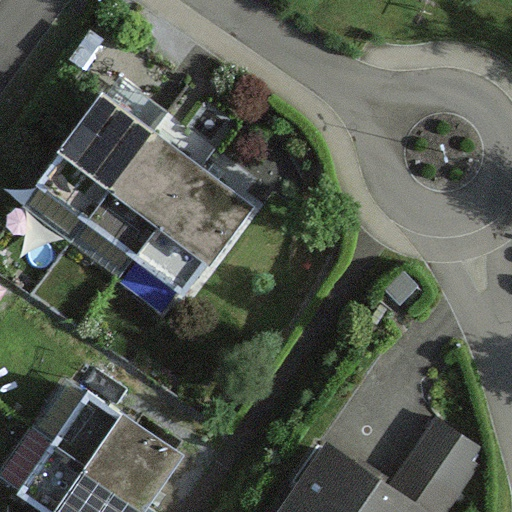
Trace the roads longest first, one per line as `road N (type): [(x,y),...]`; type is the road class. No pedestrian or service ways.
road 1 (residential): [(466,216),(494,198),(510,170),(510,137),(496,108),(469,89),(436,85),(405,97),(384,121)]
road 2 (residential): [(204,0),(384,121)]
road 3 (residential): [(466,216),(511,385)]
road 4 (residential): [(384,121),(377,152),(384,183),(405,207),(434,219),(466,216)]
